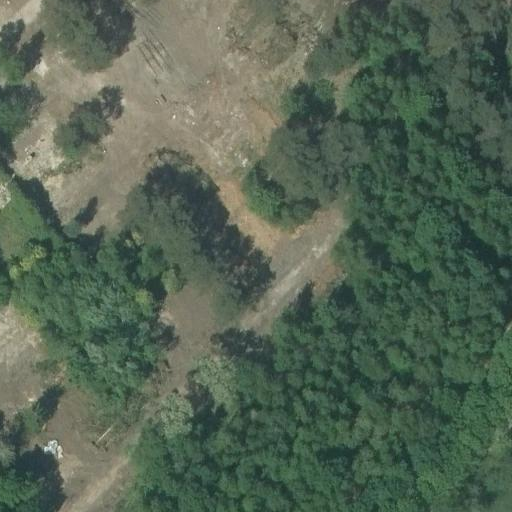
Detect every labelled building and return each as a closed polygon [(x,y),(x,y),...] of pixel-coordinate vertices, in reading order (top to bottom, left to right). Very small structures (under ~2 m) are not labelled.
[(121,59),(142,79),(174,44),(134,7),(124,18),(143,36),(121,59)] [(31,64),(37,77),(56,67),(50,55),(31,64)] [(0,111),(13,100),(0,85),(0,111)] [(28,94),(20,101),(29,111),(37,104),(28,94)] [(69,137),(58,148),(67,157),(78,147),(69,137)] [(20,172),(40,154),(28,141),(8,159),(20,172)] [(176,215),(198,194),(181,177),(160,197),(176,215)] [(5,192),(0,197),(0,200),(7,209),(14,203),(5,192)] [(219,210),(212,217),(219,224),(226,217),(219,210)] [(196,230),(185,241),(194,250),(205,239),(196,230)] [(4,298),(0,301),(0,311),(5,317),(14,309),(4,298)] [(36,328),(26,337),(35,348),(45,339),(36,328)]
